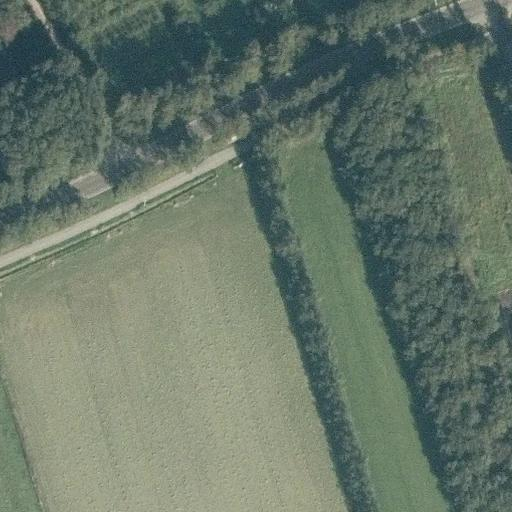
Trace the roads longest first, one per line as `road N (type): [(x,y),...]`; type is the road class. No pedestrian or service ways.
road 1 (tertiary): [(0,228),(281,89),(490,3)]
road 2 (track): [(30,0),(122,173)]
